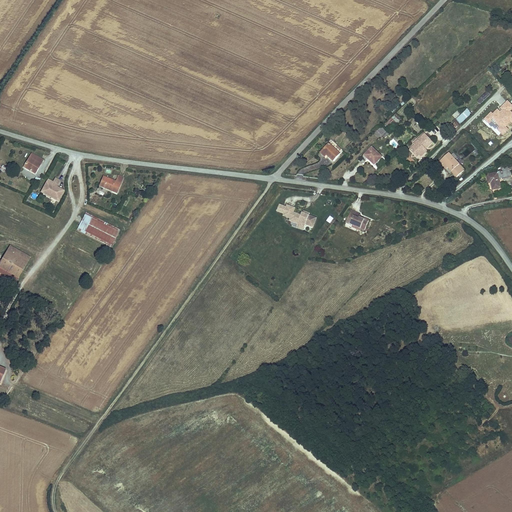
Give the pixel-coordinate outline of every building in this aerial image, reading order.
[(481,107),(490,95),(486,92),(477,104),(481,107)] [(400,105),(397,102),(390,110),(391,111),(393,113),(400,105)] [(467,110),(456,120),(461,124),(472,114),(467,110)] [(457,111),(452,116),(456,120),(461,115),(457,111)] [(395,126),(400,120),(395,115),(386,124),(388,126),(392,123),(395,126)] [(511,125),(510,123),(500,132),(508,140),(511,135),(511,125)] [(383,127),(375,134),(378,137),(381,134),(385,138),(389,134),(383,127)] [(425,135),(414,145),(415,146),(411,150),(418,157),(420,155),(422,157),(426,153),(424,151),(426,149),(433,143),(425,135)] [(490,155),(505,141),(502,138),(499,141),(497,137),(484,149),(490,155)] [(333,142),(321,154),(325,158),(327,156),(334,162),(344,151),(333,142)] [(371,148),(363,156),(374,165),(382,157),(371,148)] [(463,172),(447,155),(437,165),(440,169),(443,166),(446,170),(455,179),(463,172)] [(40,164),(29,158),(24,167),(35,173),(40,164)] [(2,167),(0,169),(0,170),(6,175),(9,171),(2,167)] [(503,172),(487,175),(488,183),(491,183),(494,182),(495,190),(501,188),(499,179),(511,176),(510,170),(508,171),(503,172)] [(103,177),(99,186),(116,194),(123,179),(117,177),(115,183),(103,177)] [(53,183),(48,180),(41,193),(52,198),(58,202),(63,191),(56,187),(52,185),(53,183)] [(283,214),(286,207),(278,205),(276,211),(283,214)] [(312,227),(315,218),(307,215),(302,213),(301,213),(300,215),(292,213),(294,208),(286,205),(286,207),(283,214),(282,216),(290,218),(289,221),(297,224),(304,226),(305,224),(312,227)] [(45,227),(0,208),(0,223),(40,239),(45,227)] [(358,215),(349,211),(344,223),(350,226),(350,227),(354,229),(358,230),(358,229),(363,230),(367,221),(362,219),(362,220),(357,218),(357,217),(358,215)] [(118,230),(86,213),(77,230),(110,247),(118,230)] [(96,259),(63,243),(57,256),(91,271),(96,259)] [(0,284),(11,290),(29,258),(10,246),(0,263),(0,284)] [(78,278),(54,267),(49,278),(73,289),(78,278)] [(68,299),(44,288),(36,304),(59,316),(68,299)]
